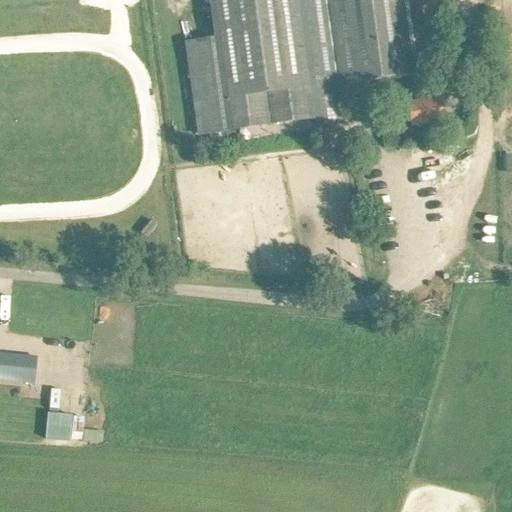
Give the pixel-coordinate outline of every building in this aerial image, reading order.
[(198,41),(184,43),(195,137),(316,122),(316,125),(348,121),(343,86),(411,76),(429,74),(428,70),(419,0),(208,0),(209,1),(213,39),(198,41)] [(429,85),(413,87),(415,104),(407,105),(410,128),(447,122),(444,99),(431,100),(429,85)] [(0,354),(0,380),(34,384),(36,358),(0,354)] [(0,406),(0,434),(37,438),(40,411),(0,406)] [(94,429),(83,429),(84,414),(45,413),(44,440),(93,441),(94,429)]
